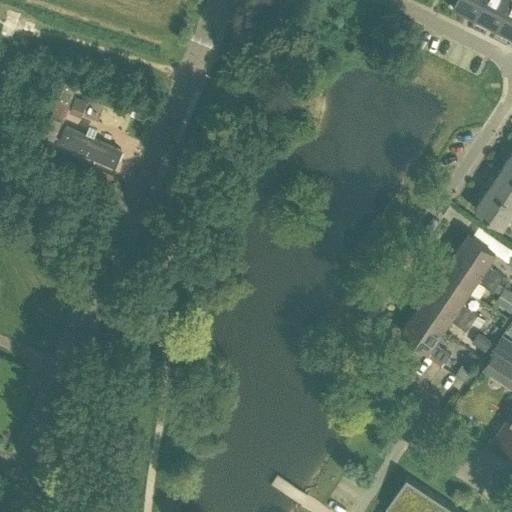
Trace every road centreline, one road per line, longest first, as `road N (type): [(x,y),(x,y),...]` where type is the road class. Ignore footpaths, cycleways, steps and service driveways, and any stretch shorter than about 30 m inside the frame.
road 1 (residential): [(0,511),(217,0)]
road 2 (residential): [(511,97),(374,308),(365,349),(386,411),(511,500)]
road 3 (residential): [(511,62),(383,0)]
